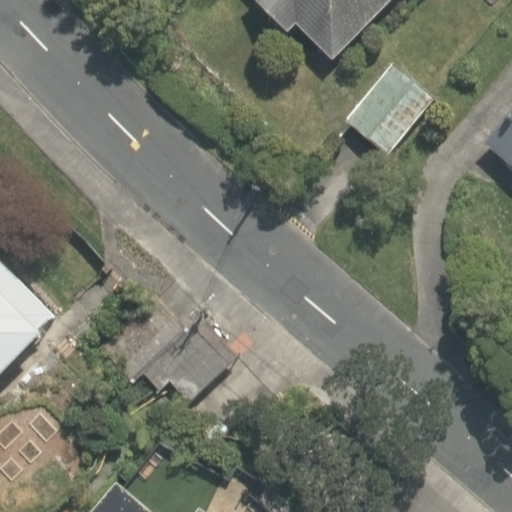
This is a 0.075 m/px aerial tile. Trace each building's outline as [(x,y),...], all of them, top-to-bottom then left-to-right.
[(255,0),(287,34),(300,22),(345,69),(417,0),(255,0)] [(440,101),(400,69),(355,124),(395,156),(440,101)] [(0,412),(76,346),(0,259),(0,412)] [(410,511),(311,424),(249,494),(270,511),(410,511)] [(203,511),(155,511),(123,484),(99,511),(206,511),(205,510),(203,511)]
